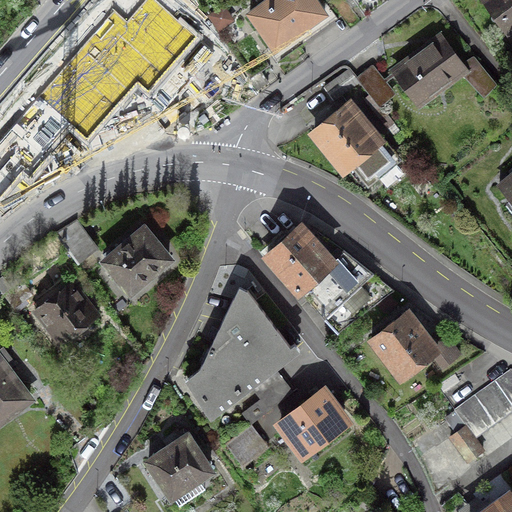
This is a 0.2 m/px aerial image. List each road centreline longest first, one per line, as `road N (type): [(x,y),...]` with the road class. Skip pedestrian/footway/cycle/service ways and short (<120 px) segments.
road 1 (residential): [(433,511),(388,422),(221,228)]
road 2 (residential): [(65,511),(159,369),(221,228)]
road 3 (tertiary): [(242,167),(332,204),(511,329)]
road 4 (residential): [(230,165),(242,130),(266,106),(411,0)]
road 5 (tertiary): [(0,244),(46,208),(128,171),(230,165)]
